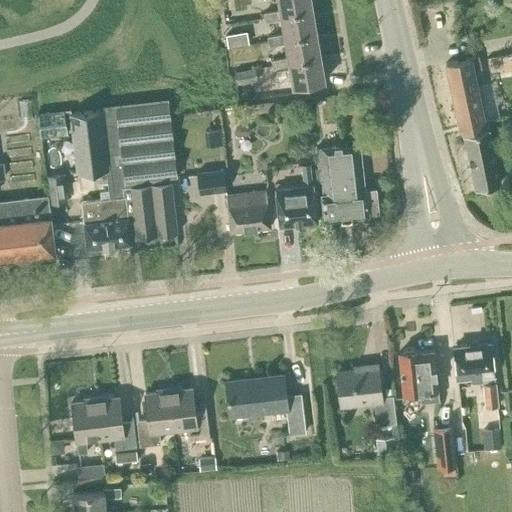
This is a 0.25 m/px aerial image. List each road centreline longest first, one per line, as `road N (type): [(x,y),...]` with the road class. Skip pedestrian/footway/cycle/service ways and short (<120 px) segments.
road 1 (primary): [(0,333),(278,303),(441,269)]
road 2 (tertiary): [(441,269),(388,0)]
road 3 (residential): [(11,511),(0,383)]
